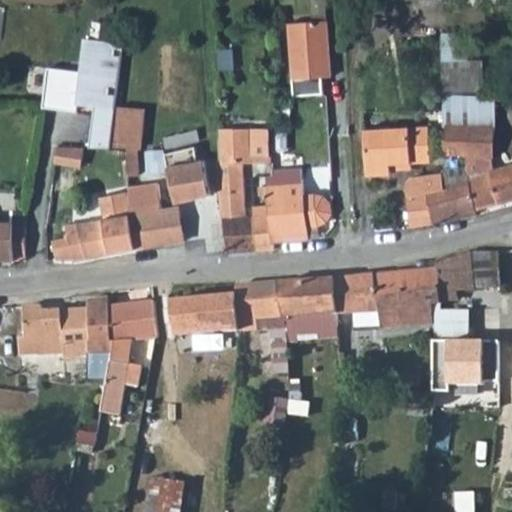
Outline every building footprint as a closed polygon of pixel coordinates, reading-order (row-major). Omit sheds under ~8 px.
[(92,35),(113,38),(115,22),(94,19),(92,35)] [(324,21),(286,23),(291,96),(321,94),(319,78),(329,77),(324,21)] [(121,43),(86,40),(83,72),(49,69),(46,107),(76,110),(77,100),(95,102),(91,145),(111,147),(115,106),(121,43)] [(482,61),(442,61),(443,93),(483,93),(482,61)] [(446,98),(443,153),(467,155),(467,168),(467,178),(490,171),(493,101),(446,98)] [(111,147),(135,149),(140,109),(115,106),(111,147)] [(390,170),(390,164),(411,163),(431,162),(429,127),(365,131),(367,176),(390,175),(390,170)] [(269,128),(218,129),(218,162),(215,162),(222,218),(246,216),(239,163),(270,162),(269,128)] [(201,146),(193,147),(196,162),(204,160),(201,146)] [(83,148),(60,147),(56,164),(79,167),(83,148)] [(193,147),(164,154),(175,202),(211,195),(204,160),(196,162),(193,147)] [(467,168),(440,173),(450,220),(476,215),(475,210),(511,199),(511,165),(490,171),(467,178),(467,168)] [(408,192),(414,227),(450,220),(440,173),(418,177),(408,192)] [(303,183),(266,187),(268,204),(272,242),(274,242),(309,238),(308,226),(317,225),(326,221),(331,213),(330,202),(323,195),(313,193),(303,195),(303,183)] [(128,191),(128,215),(135,250),(179,243),(173,209),(163,211),(159,184),(128,188),(128,191)] [(100,197),(105,218),(128,215),(128,191),(100,197)] [(268,204),(253,207),(253,216),(255,250),(274,249),(274,242),(272,242),(268,204)] [(56,236),(57,261),(72,261),(135,250),(128,215),(105,218),(77,222),(79,232),(56,236)] [(246,216),(222,218),(226,252),(255,250),(253,216),(246,216)] [(0,259),(15,260),(13,222),(0,220),(0,259)] [(27,223),(13,222),(15,260),(27,260),(27,223)] [(435,261),(435,268),(437,287),(440,287),(440,301),(457,300),(457,291),(499,288),(498,252),(461,253),(454,256),(435,261)] [(435,268),(334,277),(336,315),(378,312),(380,328),(433,324),(432,306),(440,305),(440,301),(440,287),(437,287),(435,268)] [(334,277),(278,281),(284,319),(316,316),(336,315),(334,277)] [(278,281),(235,284),(235,294),(239,331),(256,330),(256,320),(284,319),(278,281)] [(239,331),(235,294),(171,299),(174,335),(239,331)] [(26,338),(21,338),(21,356),(38,355),(40,357),(64,355),(65,359),(89,357),(90,376),(108,380),(113,354),(109,306),(109,297),(88,300),(89,310),(42,312),(42,304),(33,305),(24,306),(26,338)] [(108,380),(103,412),(121,414),(127,384),(139,386),(143,366),(131,363),(134,339),(156,338),(158,337),(154,302),(109,306),(113,354),(108,380)] [(316,316),(284,319),(286,330),(286,335),(295,335),(318,333),(316,316)] [(295,335),(286,335),(287,343),(295,342),(295,335)] [(473,341),(432,341),(430,391),(449,392),(449,385),(484,385),(484,382),(499,382),(499,342),(483,341),(482,346),(473,345),(473,341)] [(290,426),(292,395),(267,394),(266,425),(290,426)] [(80,444),(78,450),(93,453),(95,447),(80,444)] [(184,511),(191,480),(155,472),(146,511),(184,511)] [(478,511),(479,490),(460,490),(459,511),(478,511)]
